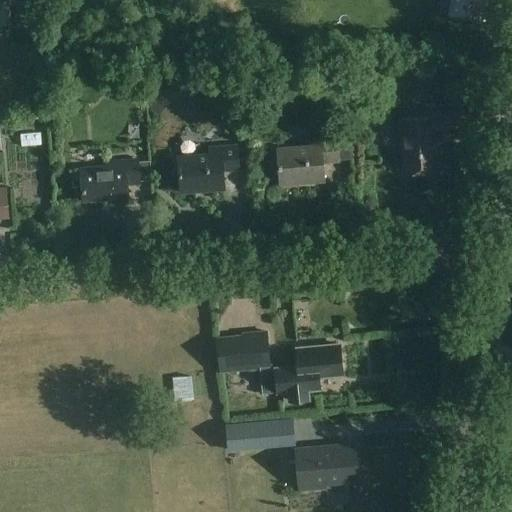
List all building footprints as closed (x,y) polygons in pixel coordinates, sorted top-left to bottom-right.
[(487,0),(452,0),(450,16),(483,21),(487,0)] [(462,136),(460,110),(425,113),(425,117),(399,120),(401,151),(404,151),(406,171),(441,169),(438,138),(462,136)] [(337,138),(337,136),(310,138),(310,146),(278,148),(281,184),(324,181),(323,162),(339,161),(339,158),(349,157),(348,137),(337,138)] [(239,169),(237,145),(210,147),(210,154),(178,157),(181,193),(225,189),(223,171),(239,169)] [(54,199),(51,152),(23,153),(26,201),(54,199)] [(140,184),(138,159),(122,161),(122,165),(81,169),(84,200),(128,197),(127,185),(140,184)] [(0,189),(0,217),(9,217),(6,189),(0,189)] [(271,368),(267,332),(216,337),(220,373),(271,368)] [(271,368),(261,369),(263,394),(278,392),(290,391),(290,400),(309,399),(308,389),(320,388),(319,376),(343,374),(340,344),(297,348),(299,366),(271,368)] [(356,444),(296,449),(299,490),(325,488),(325,484),(359,481),(356,444)]
